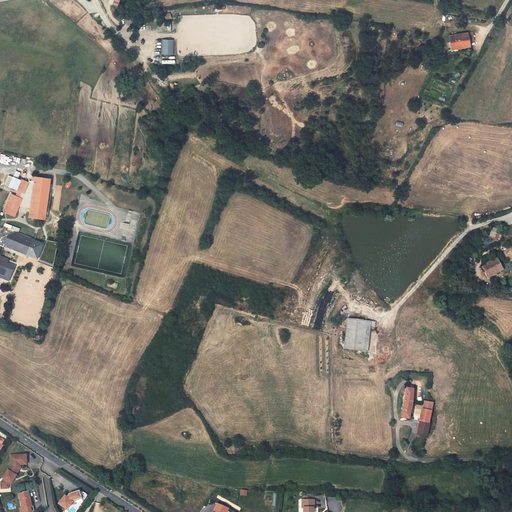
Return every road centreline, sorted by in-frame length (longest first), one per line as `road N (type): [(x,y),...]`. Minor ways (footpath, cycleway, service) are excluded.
road 1 (tertiary): [(0,422),(137,511)]
road 2 (track): [(511,214),(465,232),(393,309)]
